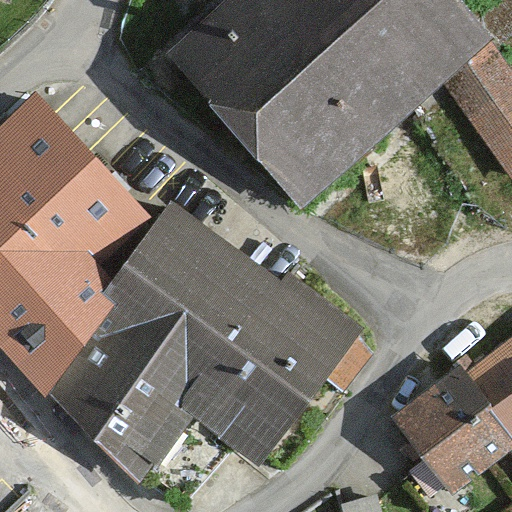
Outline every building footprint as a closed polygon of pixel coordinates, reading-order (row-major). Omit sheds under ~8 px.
[(497,0),(280,0),(213,58),(355,221),(493,101),(511,123),(511,0),(510,0),(503,7),(497,0)] [(34,94),(0,127),(0,323),(50,374),(186,497),(227,437),(263,458),(357,327),(287,279),(276,289),(173,204),(153,222),(34,94)] [(511,429),(494,409),(457,366),(390,424),(457,502),(511,454),(511,429)] [(511,393),(494,409),(511,429),(511,393)] [(387,511),(382,488),(348,496),(351,511),(387,511)]
